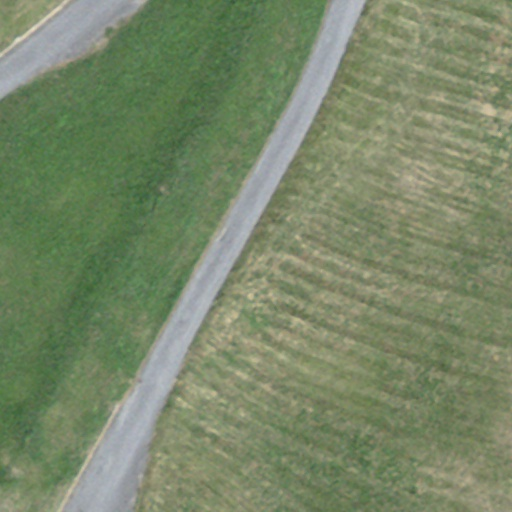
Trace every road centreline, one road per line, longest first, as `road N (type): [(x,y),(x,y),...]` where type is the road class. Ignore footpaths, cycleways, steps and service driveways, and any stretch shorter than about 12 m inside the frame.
road 1 (unclassified): [(78,511),(302,106),(346,0)]
road 2 (unclassified): [(97,0),(0,80)]
